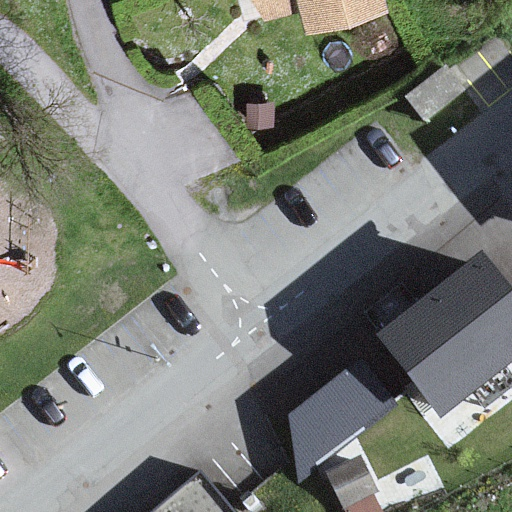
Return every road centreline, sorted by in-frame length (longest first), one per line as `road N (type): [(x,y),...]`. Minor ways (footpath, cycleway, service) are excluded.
road 1 (residential): [(0,30),(23,43),(243,318)]
road 2 (unclassified): [(480,140),(243,318)]
road 3 (unclassified): [(21,511),(99,450),(174,371)]
